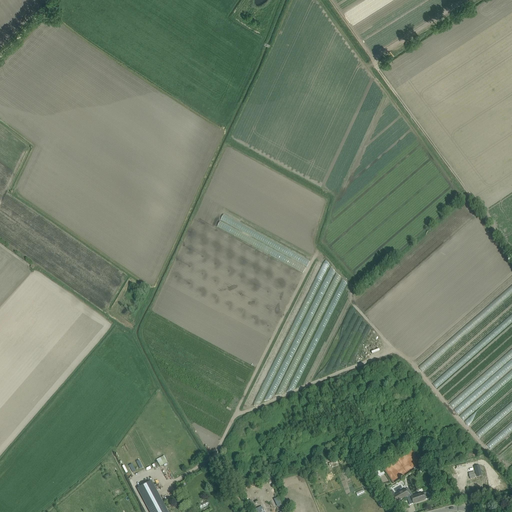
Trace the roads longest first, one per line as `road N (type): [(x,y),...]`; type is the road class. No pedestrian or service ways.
road 1 (unknown): [(237,414),(314,252)]
road 2 (unknown): [(237,414),(393,351)]
road 3 (unknown): [(237,414),(209,462),(139,482),(146,511)]
